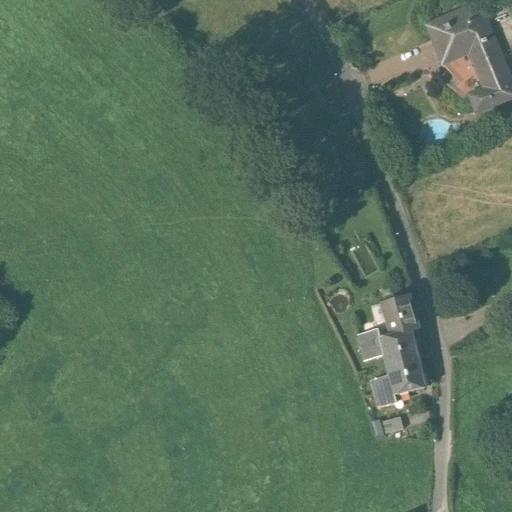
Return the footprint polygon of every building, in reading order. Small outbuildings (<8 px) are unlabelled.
[(511,107),(511,80),(501,54),(483,9),(426,32),(443,76),(472,64),(484,94),(468,101),(477,122),(511,107)] [(412,291),(381,298),(389,333),(412,328),(420,326),(412,291)] [(378,328),(358,333),(365,359),(385,354),(380,335),(378,328)] [(391,376),(395,394),(428,386),(412,328),(389,333),(380,335),(385,354),(391,376)] [(391,376),(370,380),(374,399),(395,394),(391,376)]
